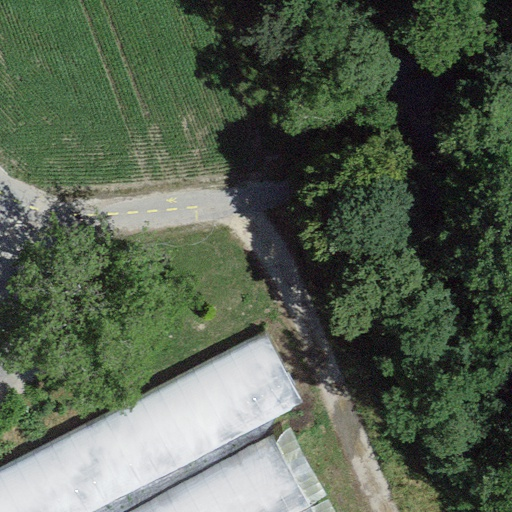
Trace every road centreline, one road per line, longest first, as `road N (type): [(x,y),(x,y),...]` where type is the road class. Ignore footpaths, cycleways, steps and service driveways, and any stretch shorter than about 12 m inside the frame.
road 1 (track): [(234,201),(303,312),(390,511)]
road 2 (unclassified): [(234,201),(39,227),(0,193)]
